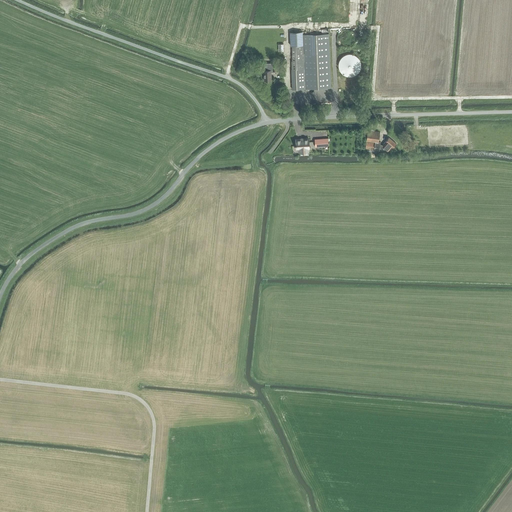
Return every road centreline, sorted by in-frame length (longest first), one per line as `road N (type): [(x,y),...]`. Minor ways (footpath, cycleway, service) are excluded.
road 1 (unclassified): [(265,123),(203,153),(146,209),(81,224),(44,244),(0,294)]
road 2 (unclassified): [(265,123),(253,97),(232,80),(16,0)]
road 3 (unclassified): [(265,123),(511,112)]
road 4 (track): [(511,97),(372,99),(378,27),(370,27)]
road 5 (track): [(295,96),(287,89),(286,30),(348,25)]
